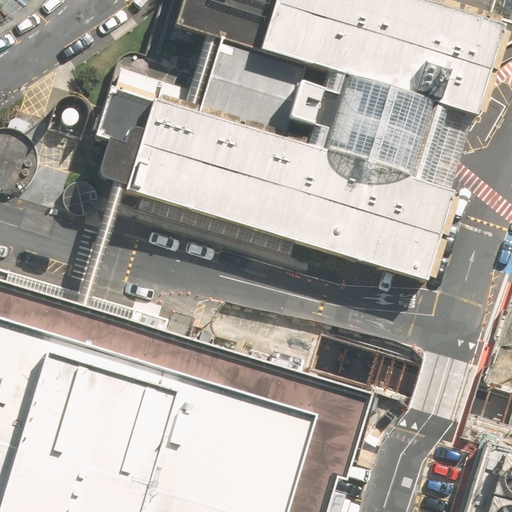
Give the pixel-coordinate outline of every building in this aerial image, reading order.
[(0,0),(0,12),(6,17),(23,5),(16,0),(0,0)] [(108,141),(99,172),(99,178),(102,183),(112,186),(124,190),(123,194),(393,275),(425,284),(451,195),(431,189),(410,183),(421,145),(432,108),(455,114),(474,120),(483,87),(500,31),(503,20),(489,16),(494,0),(174,0),(167,28),(173,30),(206,40),(185,115),(149,105),(108,93),(94,138),(108,141)] [(62,124),(64,126),(67,127),(70,127),(72,127),(75,125),(76,123),(77,120),(77,117),(76,114),(73,112),(71,111),(68,111),(66,111),(64,113),(62,114),(61,117),(60,119),(61,122),(62,124)] [(18,193),(27,188),(33,180),(37,170),(38,160),(35,150),(29,141),(20,135),(10,132),(0,132),(0,194),(7,195),(18,193)] [(95,193),(93,188),(88,184),(83,182),(77,182),(72,183),(67,186),(64,191),(62,196),(62,202),(64,207),(67,212),(72,215),(78,216),(83,216),(89,213),(93,209),(96,204),(96,199),(95,193)] [(0,511),(308,511),(311,501),(317,484),(327,487),(340,445),(354,449),(363,417),(349,413),(352,405),(329,399),(306,392),(294,389),(298,375),(302,361),(270,352),(262,378),(84,326),(72,323),(0,301),(0,511)] [(511,321),(511,323),(510,324),(510,326),(509,327),(509,329),(508,330),(508,332),(509,334),(509,335),(509,337),(510,338),(511,340),(511,341),(511,400),(499,439),(511,442),(511,321)] [(511,511),(511,450),(483,442),(461,511),(511,511)]
